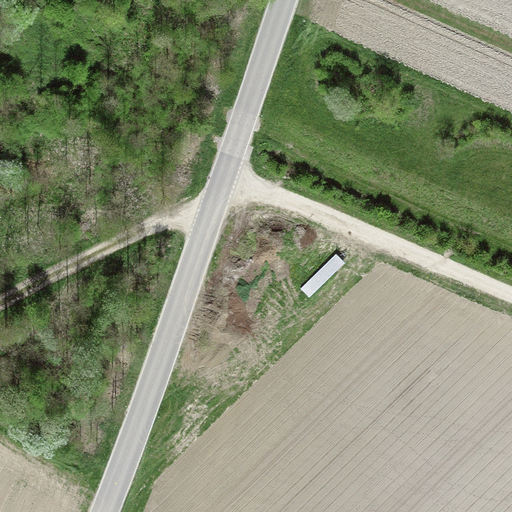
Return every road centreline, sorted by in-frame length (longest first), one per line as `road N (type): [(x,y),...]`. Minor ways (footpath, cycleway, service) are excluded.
road 1 (tertiary): [(281,0),(102,511)]
road 2 (track): [(511,299),(222,181)]
road 3 (track): [(0,304),(89,256),(213,206)]
